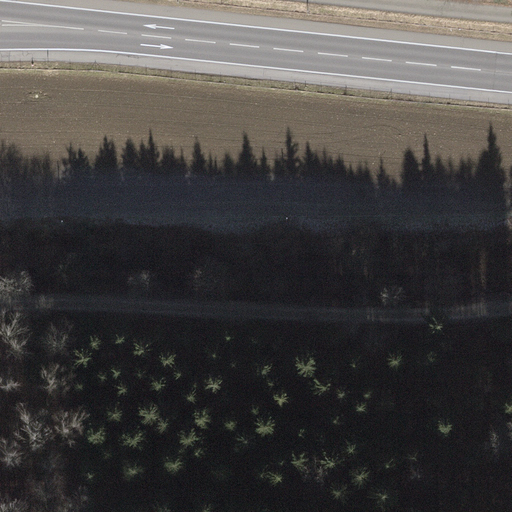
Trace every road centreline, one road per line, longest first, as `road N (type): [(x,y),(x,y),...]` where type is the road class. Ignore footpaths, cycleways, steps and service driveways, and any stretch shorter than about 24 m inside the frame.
road 1 (track): [(511,305),(433,313),(68,299),(0,305)]
road 2 (track): [(359,511),(156,484),(0,488)]
road 3 (trunk): [(172,37),(511,73)]
road 4 (tertiary): [(511,13),(367,0)]
road 5 (primary): [(41,24),(172,37)]
